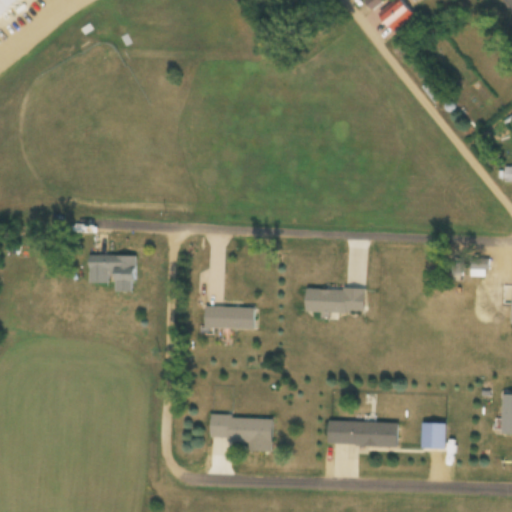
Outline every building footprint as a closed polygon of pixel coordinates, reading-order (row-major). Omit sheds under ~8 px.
[(90,284),(116,283),(116,293),(136,293),(136,256),(90,257),(90,284)] [(205,330),(256,330),(256,308),(205,308),(205,330)] [(511,395),(503,395),(501,434),(511,434),(511,395)] [(249,452),(272,453),(273,419),(212,416),(211,440),(249,442),(249,452)] [(399,424),(328,422),(328,446),(398,448),(399,424)]
